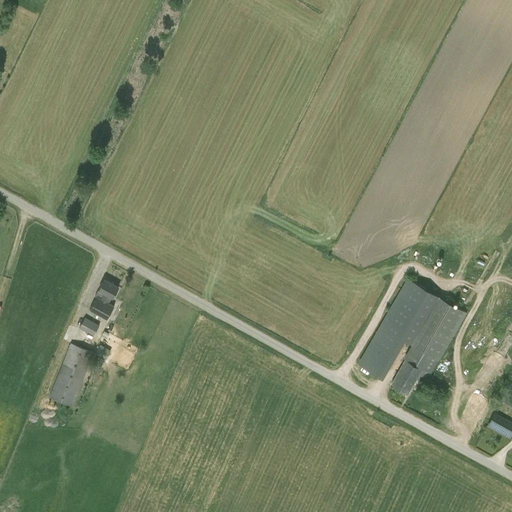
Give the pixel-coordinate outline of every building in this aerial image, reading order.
[(105,279),(99,289),(96,295),(97,296),(90,309),(107,319),(115,305),(110,302),(118,286),(105,279)] [(404,338),(414,343),(392,383),(408,392),(414,382),(422,387),(439,358),(440,358),(466,311),(411,280),(376,343),(363,366),(382,376),(404,338)] [(79,327),(94,335),(100,325),(85,316),(79,327)] [(94,352),(71,342),(49,396),(73,406),(94,352)] [(100,345),(95,352),(106,358),(110,351),(100,345)] [(510,436),(511,433),(511,423),(495,414),(489,425),(510,436)]
